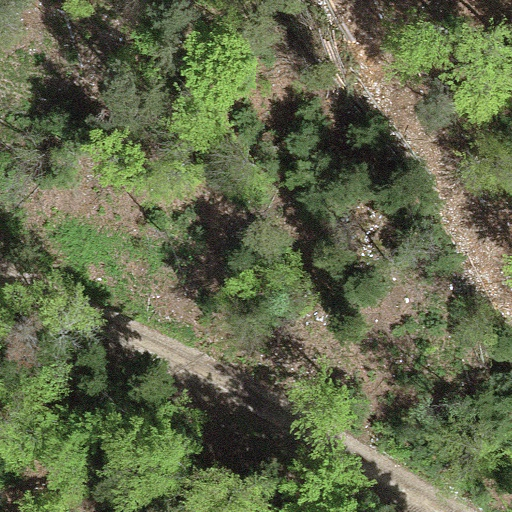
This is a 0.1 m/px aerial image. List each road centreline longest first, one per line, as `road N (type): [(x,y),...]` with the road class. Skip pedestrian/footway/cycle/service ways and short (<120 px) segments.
road 1 (track): [(0,281),(430,511)]
road 2 (track): [(511,285),(339,0)]
